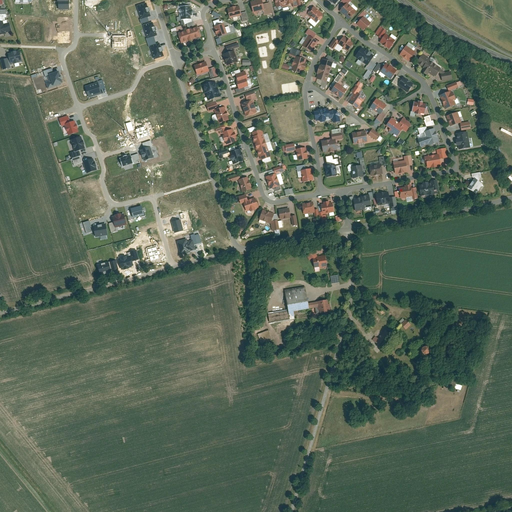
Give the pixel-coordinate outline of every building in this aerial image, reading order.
[(68,0),(57,0),(58,1),(59,1),(59,10),(69,10),(69,1),(68,1),(68,0)] [(255,0),(251,1),(254,13),(265,10),(263,4),(262,0),(255,0)] [(271,2),(263,4),(265,10),(267,15),(274,13),(271,2)] [(146,3),(136,6),(141,20),(150,17),(146,3)] [(341,12),(350,19),(358,10),(348,3),(346,5),(341,12)] [(239,5),(228,8),(231,18),(242,15),(241,13),(239,5)] [(308,14),(311,10),(306,6),(299,13),(305,18),(308,14)] [(317,23),(325,14),(315,6),(311,10),(308,14),(317,23)] [(358,18),(361,20),(364,16),(367,13),(364,10),(358,18)] [(357,25),(365,31),(372,22),(364,16),(361,20),(357,25)] [(153,23),(143,26),(147,39),(157,36),(153,23)] [(215,26),(219,37),(229,34),(225,23),(215,26)] [(376,35),(383,39),(386,34),(388,31),(381,26),(376,35)] [(197,27),(188,30),(191,41),(200,38),(197,27)] [(309,35),(314,39),(318,33),(309,28),(306,33),(309,35)] [(183,43),(191,41),(188,30),(179,33),(183,43)] [(381,43),(390,49),(396,40),(386,34),(383,39),(381,43)] [(303,46),(312,52),(319,41),(314,39),(309,35),(303,46)] [(338,45),(349,52),(355,43),(344,36),(340,42),(338,45)] [(338,45),(340,42),(335,38),(330,46),(335,49),(338,45)] [(227,47),(229,52),(235,50),(241,48),(239,42),(227,47)] [(160,44),(150,47),(154,60),(164,57),(160,44)] [(401,55),(410,62),(415,55),(417,52),(407,46),(401,55)] [(356,57),(368,65),(371,60),(375,55),(362,47),(356,57)] [(417,52),(415,55),(418,57),(423,49),(420,47),(417,52)] [(297,56),(300,57),(302,51),(292,48),(290,54),(297,56)] [(20,50),(9,53),(12,65),(23,62),(20,50)] [(224,54),(228,65),(239,62),(235,50),(229,52),(224,54)] [(418,62),(425,67),(429,60),(431,57),(424,53),(418,62)] [(292,70),(302,74),(307,59),(300,57),(297,56),(292,70)] [(11,68),(9,59),(2,61),(4,70),(11,68)] [(317,79),(329,82),(334,62),(322,59),(317,79)] [(377,64),(371,60),(368,65),(366,68),(372,72),(374,70),(377,64)] [(423,69),(436,77),(442,68),(429,60),(425,67),(423,69)] [(198,75),(210,71),(209,69),(206,61),(194,65),(198,75)] [(377,64),(374,70),(377,72),(382,65),(379,62),(377,64)] [(387,62),(381,72),(392,79),(398,70),(387,62)] [(216,66),(209,69),(210,71),(212,78),(219,75),(216,66)] [(236,74),(239,82),(248,79),(249,78),(246,71),(241,73),(236,74)] [(441,73),(443,81),(453,79),(452,71),(441,73)] [(59,72),(47,76),(49,82),(46,83),(48,89),(61,85),(60,84),(62,83),(59,72)] [(335,81),(338,83),(343,75),(340,73),(335,81)] [(393,83),(399,86),(403,79),(398,75),(393,83)] [(399,86),(409,93),(415,83),(405,76),(403,79),(399,86)] [(237,82),(240,89),(250,85),(248,79),(239,82),(237,82)] [(207,92),(218,88),(215,81),(203,85),(206,93),(207,92)] [(98,82),(85,87),(88,98),(102,94),(98,82)] [(448,86),(450,92),(452,92),(460,89),(457,82),(448,86)] [(332,92),(342,98),(348,89),(338,83),(332,92)] [(209,101),(222,96),(219,88),(218,88),(207,92),(209,101)] [(246,94),(248,101),(253,100),(258,98),(255,91),(246,94)] [(349,102),(358,108),(366,97),(357,92),(355,94),(349,102)] [(441,96),(446,109),(457,105),(452,92),(450,92),(441,96)] [(370,108),(380,115),(382,112),(387,105),(377,98),(370,108)] [(242,103),(247,117),(258,113),(253,100),(248,101),(242,103)] [(215,110),(219,108),(217,101),(207,105),(209,112),(215,110)] [(413,112),(426,114),(428,104),(415,101),(413,112)] [(219,123),(230,120),(226,106),(219,108),(215,110),(219,123)] [(315,111),(317,121),(320,121),(322,122),(325,122),(327,119),(327,117),(330,116),(330,119),(333,119),(334,123),(341,122),(340,116),(342,114),(335,109),(333,110),(327,111),(327,109),(323,110),(322,109),(320,109),(319,110),(315,111)] [(388,115),(382,112),(380,115),(377,119),(383,122),(388,115)] [(451,127),(463,123),(459,112),(447,116),(451,127)] [(424,117),(429,131),(436,128),(437,128),(432,114),(424,117)] [(386,128),(399,136),(405,126),(401,123),(393,118),(386,128)] [(404,118),(401,123),(405,126),(409,128),(412,124),(404,118)] [(75,121),(64,125),(69,138),(79,134),(75,121)] [(227,145),(237,141),(233,128),(223,132),(227,145)] [(430,145),(440,142),(436,128),(429,131),(425,132),(427,137),(418,140),(421,147),(429,144),(430,145)] [(332,130),(333,140),(336,139),(343,138),(341,129),(332,130)] [(369,135),(377,140),(381,134),(373,129),(369,135)] [(352,133),(354,144),(368,142),(366,130),(352,133)] [(459,149),(471,148),(468,132),(457,134),(459,149)] [(252,137),(256,147),(267,143),(264,133),(254,136),(252,137)] [(81,136),(70,140),(74,153),(85,149),(81,136)] [(322,142),(323,152),(338,150),(336,139),(333,140),(322,142)] [(267,143),(256,147),(259,156),(261,156),(269,153),(270,152),(267,143)] [(288,152),(297,150),(297,149),(296,143),(286,145),(288,152)] [(150,147),(140,150),(144,161),(153,158),(150,147)] [(299,161),(309,159),(307,148),(297,149),(297,150),(299,161)] [(440,155),(441,159),(448,158),(447,148),(440,149),(440,155)] [(235,165),(246,161),(242,149),(231,153),(231,155),(235,165)] [(221,159),(231,155),(231,153),(230,150),(219,154),(221,159)] [(325,156),(327,166),(336,164),(340,163),(338,154),(325,156)] [(406,161),(407,165),(414,164),(413,155),(406,156),(406,161)] [(428,168),(442,166),(441,159),(440,155),(426,157),(428,168)] [(130,156),(120,159),(122,167),(133,164),(130,156)] [(93,159),(83,162),(87,174),(97,171),(93,159)] [(396,174),(408,171),(407,165),(406,161),(394,163),(396,174)] [(327,177),(338,175),(336,164),(327,166),(325,166),(327,177)] [(371,176),(384,174),(382,166),(382,164),(370,167),(371,176)] [(274,168),(276,173),(277,173),(285,170),(284,165),(274,168)] [(354,178),(364,177),(363,170),(362,165),(352,167),(354,178)] [(304,182),(315,180),(313,169),(307,170),(302,171),(304,182)] [(271,190),(282,186),(277,173),(276,173),(267,177),(271,190)] [(239,180),(242,179),(240,174),(230,178),(232,183),(239,180)] [(239,180),(243,192),(253,189),(249,177),(242,179),(239,180)] [(469,187),(478,193),(484,184),(475,178),(469,187)] [(433,184),(420,186),(422,197),(435,194),(434,192),(433,184)] [(402,199),(414,196),(412,189),(412,186),(400,188),(402,199)] [(379,205),(392,203),(391,198),(390,191),(377,193),(379,205)] [(363,197),(365,208),(372,207),(371,200),(370,194),(362,195),(363,197)] [(244,202),(249,201),(247,195),(240,197),(242,203),(244,202)] [(357,212),(365,210),(365,208),(363,197),(354,198),(357,212)] [(244,202),(248,212),(260,207),(257,198),(249,201),(244,202)] [(305,214),(316,212),(315,210),(314,202),(303,203),(305,214)] [(323,212),(324,214),(335,212),(333,202),(322,204),(323,212)] [(141,207),(131,209),(133,219),(144,216),(141,207)] [(281,220),(292,218),(291,216),(290,208),(280,210),(281,220)] [(272,221),(275,214),(264,210),(261,220),(271,224),(272,221)] [(123,214),(112,217),(115,228),(126,225),(123,214)] [(180,220),(171,222),(174,234),(183,231),(180,220)] [(280,230),(278,220),(272,221),(271,224),(273,231),(280,230)] [(106,225),(94,227),(96,238),(108,235),(106,225)] [(177,242),(180,255),(191,252),(190,252),(196,250),(194,245),(197,244),(194,235),(190,236),(191,238),(177,242)] [(119,258),(122,271),(134,268),(132,261),(139,260),(137,250),(130,252),(131,255),(119,258)] [(326,255),(318,256),(314,250),(309,254),(314,260),(316,269),(328,267),(326,255)] [(97,265),(100,276),(112,273),(112,271),(118,269),(115,259),(108,261),(109,262),(97,265)] [(340,282),(339,275),(332,276),(333,283),(340,282)] [(269,314),(271,323),(296,319),(295,311),(316,308),(317,314),(332,311),(331,303),(329,304),(328,300),(310,303),(307,286),(285,290),(289,310),(269,314)] [(412,325),(407,319),(402,324),(407,330),(412,325)] [(376,336),(373,340),(381,346),(390,333),(386,330),(380,338),(376,336)] [(429,356),(431,355),(432,353),(432,351),(431,349),(430,347),(428,346),(426,347),(424,348),(423,349),(422,352),(423,354),(425,355),(427,356),(429,356)]
